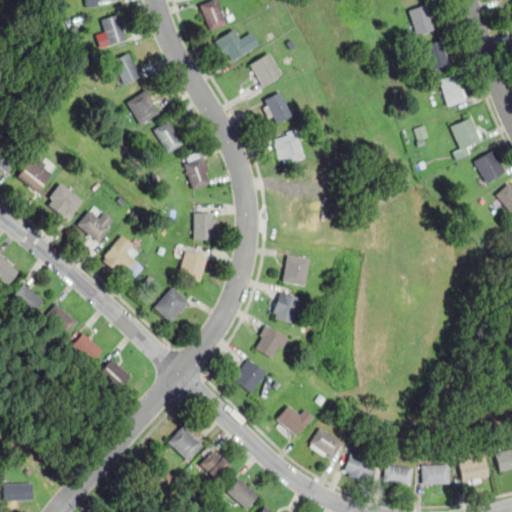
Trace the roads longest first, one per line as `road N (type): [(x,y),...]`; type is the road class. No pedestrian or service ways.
road 1 (residential): [(181,372),(227,313),(249,224),(231,141),(171,45),(155,0)]
road 2 (residential): [(0,214),(181,372)]
road 3 (residential): [(181,372),(292,475),(367,511)]
road 4 (residential): [(58,511),(181,372)]
road 5 (residential): [(511,119),(470,0)]
